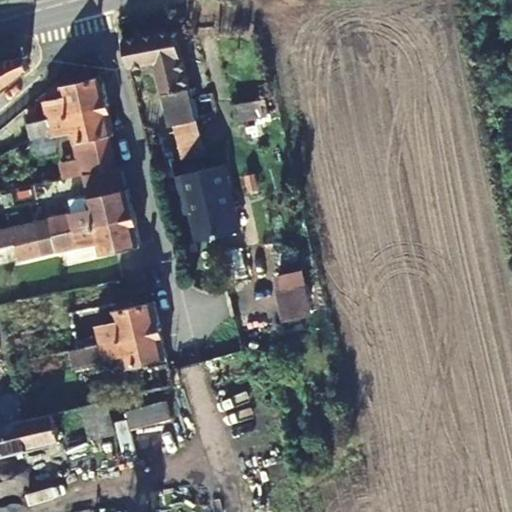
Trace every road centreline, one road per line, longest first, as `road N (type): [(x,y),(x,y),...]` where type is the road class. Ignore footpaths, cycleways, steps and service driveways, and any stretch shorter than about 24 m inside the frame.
road 1 (residential): [(65,3),(102,30),(196,378)]
road 2 (residential): [(0,112),(69,36),(65,3)]
